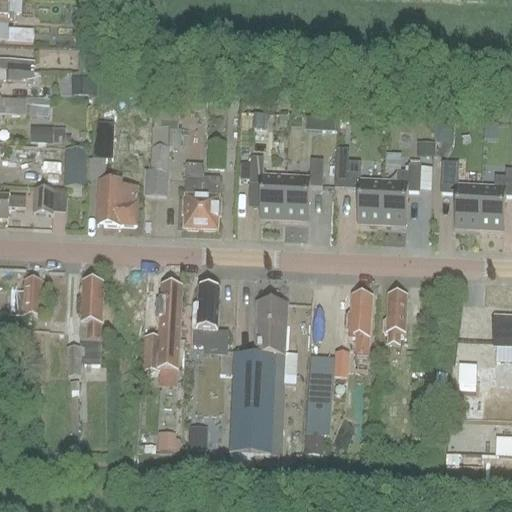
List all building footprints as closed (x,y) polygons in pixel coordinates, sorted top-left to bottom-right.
[(0,26),(14,28),(15,17),(23,17),(24,4),(0,2),(0,26)] [(79,5),(78,19),(100,20),(101,6),(79,5)] [(34,46),(34,33),(8,32),(8,45),(34,46)] [(77,34),(76,49),(98,50),(99,35),(77,34)] [(0,72),(35,74),(35,64),(0,62),(0,72)] [(0,83),(34,85),(35,74),(0,72),(0,83)] [(76,80),(76,98),(100,98),(100,80),(76,80)] [(0,99),(0,118),(27,120),(28,103),(2,102),(2,100),(0,99)] [(168,175),(170,134),(178,135),(179,111),(155,110),(153,175),(147,174),(146,199),(168,200),(169,175),(168,175)] [(255,125),(255,130),(268,130),(268,118),(256,117),(255,125)] [(288,118),(280,118),(280,131),(287,131),(288,118)] [(336,121),(323,120),(322,133),(336,134),(336,121)] [(449,125),(438,125),(437,137),(449,137),(449,125)] [(114,163),(115,128),(95,127),(94,163),(114,163)] [(36,130),(36,147),(53,147),(54,131),(36,130)] [(436,158),(437,134),(418,133),(417,157),(436,158)] [(79,135),(78,143),(86,144),(87,136),(79,135)] [(226,173),(227,147),(209,146),(208,172),(226,173)] [(344,165),(345,153),(337,153),(337,165),(344,165)] [(87,191),(89,156),(66,155),(65,190),(87,191)] [(263,180),(264,180),(265,161),(252,160),(251,187),(263,188),(263,180)] [(238,164),(237,186),(250,187),(251,165),(238,164)] [(312,182),(311,191),(323,191),(325,164),(312,164),(311,182),(312,182)] [(361,185),(363,166),(350,166),(348,193),(361,193),(361,185)] [(458,190),(459,190),(460,168),(443,167),(442,198),(458,199),(458,190)] [(204,169),(187,168),(185,233),(219,234),(221,181),(204,180),(204,169)] [(398,187),(385,186),(383,229),(407,230),(409,196),(421,197),(422,170),(410,169),(409,176),(399,176),(398,187)] [(481,192),(479,234),(504,236),(506,201),(511,201),(511,174),(507,174),(507,181),(496,181),(496,192),(481,192)] [(264,180),(263,180),(263,188),(261,222),(285,224),(287,181),(264,180)] [(287,181),(285,224),(309,225),(311,191),(312,182),(311,182),(287,181)] [(100,184),(98,228),(122,230),(122,229),(138,230),(140,191),(123,190),(123,186),(100,184)] [(385,186),(361,185),(361,193),(359,228),(383,229),(385,186)] [(459,190),(458,190),(458,199),(456,233),(479,234),(481,192),(459,190)] [(36,192),(35,217),(54,218),(56,194),(36,192)] [(0,223),(9,224),(10,211),(27,212),(27,200),(0,199),(0,223)] [(39,319),(40,284),(25,283),(25,296),(12,296),(11,318),(28,318),(39,319)] [(79,300),(78,318),(82,318),(82,324),(88,325),(87,344),(101,344),(104,286),(102,286),(100,284),(94,284),(92,286),(90,286),(90,292),(84,291),(83,297),(79,300)] [(170,289),(169,289),(163,289),(162,304),(158,303),(158,310),(156,312),(157,316),(157,321),(161,322),(160,342),(146,342),(144,373),(161,374),(161,372),(179,373),(182,331),(181,331),(183,290),(180,290),(176,287),(170,289)] [(195,308),(193,333),(195,333),(195,349),(204,350),(204,357),(222,358),(221,377),(233,378),(234,356),(228,356),(229,335),(218,335),(221,293),(200,292),(199,306),(195,308)] [(347,319),(346,333),(350,333),(350,341),(357,342),(355,359),(369,360),(373,307),(373,301),(370,301),(369,298),(362,298),(360,300),(353,300),(352,315),(347,319)] [(384,326),(384,338),(389,338),(388,350),(400,351),(401,339),(406,339),(408,300),(389,299),(388,324),(384,326)] [(288,309),(257,308),(256,343),(259,343),(258,358),(286,359),(288,309)] [(511,321),(496,321),(494,350),(497,350),(496,366),(511,367),(511,321)] [(84,381),(84,365),(83,352),(69,352),(70,381),(84,381)] [(350,382),(351,357),(337,356),(336,381),(349,382),(350,382)] [(282,459),(286,360),(236,358),(231,457),(282,459)] [(324,440),(329,440),(334,363),(313,362),(307,438),(309,439),(324,440)] [(459,395),(476,396),(478,369),(461,368),(459,395)] [(82,437),(80,386),(73,386),(75,437),(82,437)] [(189,431),(189,454),(207,454),(208,431),(189,431)] [(159,454),(179,455),(180,443),(176,442),(176,437),(159,436),(159,454)] [(309,439),(307,459),(322,460),(324,440),(309,439)] [(511,443),(497,443),(496,460),(511,460),(511,443)]
